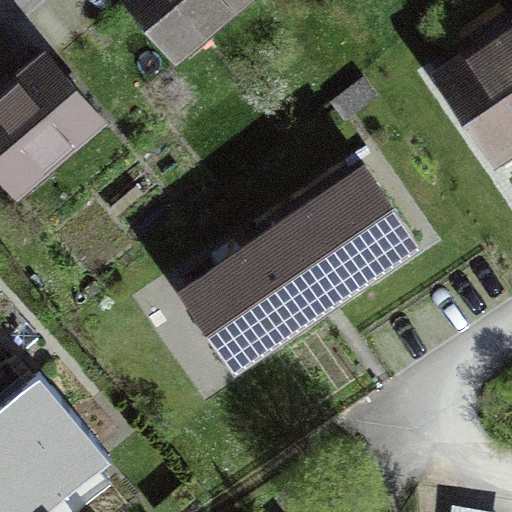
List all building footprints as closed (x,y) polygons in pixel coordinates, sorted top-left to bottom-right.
[(134,0),(129,5),(180,66),(260,0),(134,0)] [(511,47),(455,87),(511,170),(511,47)] [(57,61),(0,109),(0,171),(23,198),(111,124),(57,61)] [(365,77),(331,101),(343,119),(377,95),(365,77)] [(361,169),(182,285),(230,358),(409,242),(361,169)] [(0,474),(76,413),(42,371),(0,405),(0,474)] [(76,413),(0,474),(0,511),(49,511),(114,460),(76,413)]
